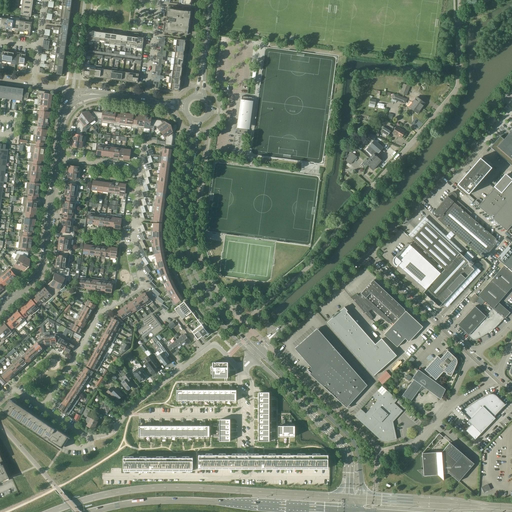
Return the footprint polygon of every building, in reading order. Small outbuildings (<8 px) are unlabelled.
[(170,11),(168,11),(165,29),(167,29),(167,31),(171,32),(171,31),(182,33),(186,34),(186,32),(188,32),(191,14),(188,14),(189,12),(185,11),(174,10),(170,9),(170,11)] [(55,27),(54,29),(57,30),(58,29),(59,30),(59,34),(67,35),(69,26),(63,25),(62,28),(55,27)] [(7,62),(8,52),(4,52),(4,50),(0,49),(0,64),(1,64),(2,61),(7,62)] [(13,53),(8,52),(7,62),(12,63),(12,64),(16,64),(17,52),(13,52),(13,53)] [(21,53),(17,52),(16,64),(19,65),(19,64),(24,64),(24,65),(25,60),(26,60),(27,57),(26,57),(26,54),(26,55),(21,54),(21,53)] [(62,75),(63,66),(49,65),(49,64),(46,64),(46,67),(49,68),(49,67),(52,67),(54,67),(54,72),(57,72),(57,74),(62,75)] [(400,93),(406,96),(410,86),(404,84),(400,93)] [(38,91),(38,97),(39,97),(38,99),(50,101),(51,101),(52,98),(52,95),(51,95),(46,94),(46,92),(38,91)] [(394,94),(392,99),(403,103),(405,98),(394,94)] [(247,135),(252,97),(242,96),(237,134),(247,135)] [(413,102),(417,105),(421,108),(425,103),(417,97),(416,97),(415,96),(411,100),(413,102)] [(36,105),(36,108),(40,109),(47,110),(48,110),(48,107),(49,107),(50,107),(51,105),(51,104),(51,101),(50,101),(38,99),(38,105),(36,105)] [(410,100),(406,105),(417,114),(421,108),(413,102),(410,100)] [(37,111),(36,117),(48,119),(49,119),(49,116),(49,115),(50,113),(49,113),(47,113),(48,110),(47,110),(40,109),(39,111),(37,111)] [(100,112),(99,119),(102,119),(102,122),(108,123),(110,111),(106,110),(106,111),(103,111),(103,113),(100,112)] [(87,112),(82,113),(90,123),(96,119),(99,119),(100,112),(94,111),(91,112),(92,113),(90,113),(89,112),(87,112)] [(113,126),(117,126),(118,115),(115,114),(116,112),(113,112),(113,111),(110,111),(108,123),(114,124),(113,126)] [(121,115),(118,115),(117,126),(120,126),(120,125),(126,126),(127,113),(124,112),(124,113),(121,113),(121,115)] [(83,128),(90,123),(82,113),(79,117),(80,118),(79,119),(80,120),(79,122),(78,122),(77,124),(76,132),(83,133),(83,128)] [(131,113),(127,113),(126,126),(131,126),(131,128),(134,128),(136,117),(133,117),(133,115),(131,114),(131,113)] [(138,127),(144,128),(145,115),(142,115),(141,116),(139,116),(139,117),(136,117),(134,128),(138,129),(138,127)] [(153,128),(153,126),(154,119),(151,119),(151,117),(149,117),(149,116),(145,115),(144,128),(150,129),(150,128),(153,128)] [(36,117),(35,123),(38,124),(37,127),(44,127),(45,128),(45,127),(46,125),(47,125),(48,125),(48,123),(48,122),(49,119),(48,119),(36,117)] [(156,126),(161,133),(171,125),(167,122),(166,123),(165,122),(164,123),(162,122),(162,121),(161,120),(154,119),(153,126),(156,126)] [(511,165),(511,122),(510,125),(511,127),(511,133),(510,131),(506,135),(509,137),(506,141),(500,136),(490,147),(511,165)] [(173,130),(171,125),(161,133),(166,139),(165,145),(172,146),(173,137),(172,134),(172,135),(171,133),(172,132),(172,130),(173,130)] [(33,126),(33,129),(34,130),(34,135),(45,137),(46,137),(47,134),(47,133),(47,131),(46,131),(45,130),(45,128),(44,127),(37,127),(33,126)] [(401,138),(405,132),(397,126),(393,133),(401,138)] [(388,136),(391,131),(384,127),(381,132),(388,136)] [(73,137),(72,141),(85,142),(86,136),(82,136),(83,133),(76,132),(76,135),(74,135),(74,137),(73,137)] [(31,141),(31,144),(42,145),(43,145),(43,143),(44,143),(45,143),(46,143),(46,140),(46,137),(45,137),(34,135),(33,141),(31,141)] [(375,140),(369,146),(373,149),(378,154),(383,148),(375,140)] [(31,147),(30,153),(31,153),(43,154),(43,155),(44,155),(44,154),(44,152),(44,151),(45,149),(45,148),(44,148),(43,148),(43,146),(43,145),(42,145),(31,144),(31,147)] [(161,152),(160,156),(170,157),(171,150),(169,149),(169,148),(164,147),(164,149),(163,153),(161,152)] [(381,160),(376,156),(378,154),(373,149),(369,153),(372,156),(370,158),(377,165),(381,160)] [(29,158),(29,162),(40,163),(41,163),(41,160),(42,161),(43,161),(43,160),(44,158),(44,155),(43,155),(43,154),(31,153),(30,158),(29,158)] [(350,164),(357,157),(352,153),(346,160),(350,164)] [(169,164),(170,157),(160,156),(159,157),(159,158),(159,159),(159,160),(159,161),(159,163),(162,163),(169,164)] [(466,176),(456,187),(466,196),(493,165),(482,156),(472,168),(473,168),(472,168),(471,169),(470,169),(470,170),(469,170),(468,171),(468,172),(467,172),(467,173),(467,174),(466,175),(466,176)] [(364,161),(361,165),(365,168),(367,165),(373,170),(377,165),(370,158),(368,161),(366,159),(364,162),(364,161)] [(29,162),(28,165),(29,165),(29,171),(40,172),(41,172),(42,172),(42,169),(42,167),(42,166),(41,166),(40,166),(40,163),(29,162)] [(158,170),(161,171),(161,170),(168,171),(169,164),(162,163),(161,167),(159,167),(158,170)] [(167,178),(168,171),(161,170),(161,171),(160,174),(158,174),(157,176),(157,177),(160,178),(160,177),(167,178)] [(28,177),(28,180),(30,180),(37,181),(38,181),(38,178),(40,178),(40,179),(41,179),(41,178),(41,176),(42,173),(42,172),(41,172),(40,172),(29,171),(28,177)] [(68,172),(67,176),(68,176),(68,178),(70,178),(70,181),(76,182),(81,183),(81,180),(80,180),(81,174),(68,172)] [(478,206),(492,219),(507,231),(511,224),(511,183),(510,182),(511,180),(505,175),(478,206)] [(156,184),(159,185),(166,186),(167,178),(160,177),(160,178),(159,181),(157,181),(156,184)] [(27,182),(26,189),(38,190),(39,190),(40,187),(40,185),(40,184),(39,184),(38,184),(38,181),(37,181),(30,180),(30,183),(27,182)] [(65,190),(78,192),(79,186),(81,186),(81,183),(76,182),(70,181),(69,184),(67,184),(67,186),(66,186),(65,190)] [(155,192),(158,192),(165,193),(166,186),(159,185),(158,189),(156,188),(155,192)] [(26,189),(26,195),(28,195),(28,198),(35,199),(36,199),(36,196),(37,196),(38,196),(39,194),(39,193),(39,191),(39,190),(38,190),(26,189)] [(68,196),(67,199),(78,201),(79,197),(77,197),(78,192),(65,190),(65,194),(66,194),(66,196),(68,196)] [(154,199),(155,199),(164,200),(165,193),(158,192),(157,196),(155,195),(154,199)] [(440,217),(438,219),(483,259),(499,241),(468,215),(470,213),(455,199),(456,197),(456,195),(455,194),(453,193),(451,193),(450,194),(447,197),(441,204),(440,204),(434,212),(440,217)] [(24,197),(23,206),(24,206),(36,208),(37,208),(37,205),(38,202),(37,202),(35,202),(36,199),(35,199),(28,198),(24,197)] [(78,201),(67,199),(67,202),(65,202),(65,204),(64,204),(63,208),(76,209),(77,204),(78,204),(78,201)] [(154,203),(153,206),(156,206),(163,207),(164,200),(155,199),(155,203),(154,203)] [(23,213),(23,215),(25,216),(32,217),(33,217),(34,214),(35,214),(36,214),(36,212),(36,211),(37,208),(36,208),(24,206),(23,213)] [(156,206),(153,206),(152,210),(153,210),(152,213),(155,214),(155,213),(162,214),(163,207),(156,206)] [(75,215),(76,209),(63,208),(63,211),(64,212),(63,214),(65,214),(65,217),(76,219),(77,215),(75,215)] [(161,222),(162,214),(155,213),(155,214),(154,217),(152,217),(151,220),(161,222)] [(22,218),(22,224),(33,226),(34,226),(35,223),(35,222),(35,220),(34,220),(33,220),(33,217),(32,217),(25,216),(23,215),(22,218)] [(61,222),(61,226),(73,227),(74,222),(76,222),(76,219),(65,217),(64,220),(62,220),(62,222),(61,222)] [(441,274),(426,290),(423,292),(438,306),(440,306),(474,269),(469,265),(469,262),(463,256),(465,254),(462,251),(460,253),(427,222),(412,239),(445,269),(441,274)] [(19,230),(19,233),(30,234),(30,235),(31,235),(31,234),(31,232),(32,232),(33,232),(34,232),(34,229),(34,226),(33,226),(22,224),(21,230),(19,230)] [(73,227),(61,226),(60,229),(61,229),(61,232),(63,232),(62,235),(74,236),(74,233),(73,233),(73,227)] [(19,233),(19,236),(20,237),(19,242),(31,244),(32,244),(32,241),(32,240),(33,238),(32,238),(30,237),(31,235),(30,235),(30,234),(19,233)] [(71,245),(72,239),(73,240),(74,236),(62,235),(62,238),(60,237),(60,240),(59,240),(58,243),(71,245)] [(152,247),(155,247),(155,246),(162,246),(162,242),(161,238),(154,239),(154,243),(152,243),(152,247)] [(511,241),(497,259),(511,271),(511,241)] [(19,242),(18,248),(21,249),(20,251),(28,252),(28,250),(30,250),(31,250),(31,247),(32,247),(32,244),(31,244),(19,242)] [(60,250),(60,253),(66,254),(71,254),(72,251),(70,251),(71,245),(58,243),(58,247),(59,247),(58,250),(60,250)] [(399,265),(426,290),(441,274),(410,245),(397,258),(396,257),(395,258),(394,260),(394,262),(395,264),(398,266),(399,265)] [(156,254),(163,253),(162,246),(155,246),(155,247),(152,247),(153,255),(156,254)] [(17,254),(15,259),(28,266),(29,266),(29,263),(30,260),(29,259),(27,258),(28,252),(20,251),(17,251),(16,254),(17,254)] [(71,254),(66,254),(60,253),(60,256),(58,255),(57,258),(56,258),(56,261),(57,262),(69,263),(69,257),(71,257),(71,254)] [(155,262),(157,262),(165,260),(163,253),(156,254),(157,258),(154,259),(155,262)] [(14,266),(12,267),(17,273),(21,269),(23,270),(24,271),(24,270),(26,269),(26,268),(29,266),(28,266),(15,259),(12,264),(14,266)] [(158,265),(156,266),(156,267),(157,270),(159,269),(167,267),(165,260),(157,262),(158,265)] [(57,262),(56,261),(55,265),(56,265),(56,268),(58,268),(57,271),(64,272),(69,272),(69,269),(68,269),(69,263),(57,262)] [(491,280),(507,293),(511,287),(511,271),(504,265),(491,280)] [(8,267),(3,272),(11,280),(12,281),(14,279),(15,279),(16,277),(17,277),(16,277),(16,276),(15,275),(17,273),(12,267),(10,269),(8,267)] [(169,274),(167,267),(159,269),(161,273),(158,274),(159,277),(162,276),(169,274)] [(68,275),(69,272),(64,272),(57,271),(57,274),(55,274),(55,276),(54,276),(53,279),(66,286),(67,275),(68,275)] [(0,281),(3,285),(4,285),(6,284),(7,285),(8,285),(9,284),(10,283),(12,281),(11,280),(3,272),(0,274),(0,281)] [(162,276),(163,280),(161,281),(162,284),(165,283),(172,280),(170,276),(169,274),(162,276)] [(48,288),(56,296),(58,294),(57,293),(66,286),(53,279),(50,282),(51,282),(49,284),(50,284),(51,285),(48,288)] [(106,291),(112,292),(112,286),(113,287),(114,284),(115,281),(108,280),(107,280),(107,282),(106,291)] [(173,283),(172,280),(165,283),(167,287),(164,288),(166,291),(168,290),(175,287),(173,283)] [(493,308),(504,318),(505,319),(510,313),(498,303),(507,293),(491,280),(478,295),(493,308)] [(352,298),(371,320),(373,317),(368,311),(372,308),(389,323),(390,321),(393,324),(406,311),(374,282),(359,297),(358,294),(352,298)] [(170,298),(172,297),(178,293),(177,291),(175,287),(168,290),(170,294),(168,295),(170,298)] [(53,298),(56,296),(48,288),(46,290),(45,288),(43,290),(42,289),(40,291),(48,301),(53,297),(53,298)] [(37,298),(35,300),(39,305),(41,303),(44,305),(48,301),(40,291),(37,294),(38,295),(36,296),(37,298)] [(145,293),(140,296),(145,304),(147,306),(153,302),(151,299),(150,300),(145,293)] [(180,295),(178,293),(172,297),(174,300),(172,302),(174,305),(182,299),(180,295)] [(145,304),(140,296),(136,299),(141,307),(145,304)] [(136,299),(131,302),(137,310),(138,311),(142,308),(141,307),(136,299)] [(29,301),(26,303),(35,313),(39,309),(37,306),(39,305),(35,300),(33,302),(31,300),(30,302),(29,301)] [(87,302),(85,306),(93,310),(94,307),(95,308),(96,305),(92,303),(92,302),(89,300),(88,302),(87,302)] [(137,310),(131,302),(127,305),(132,313),(137,310)] [(182,318),(186,315),(187,316),(191,312),(192,312),(184,302),(174,309),(175,309),(177,313),(182,319),(182,318)] [(24,307),(22,308),(23,310),(21,312),(26,316),(26,317),(29,320),(31,318),(30,317),(35,313),(26,303),(23,306),(24,307)] [(127,305),(122,308),(128,316),(132,313),(127,305)] [(83,310),(82,311),(90,315),(91,313),(92,314),(93,311),(92,311),(93,310),(85,306),(83,310)] [(504,318),(493,308),(486,316),(475,306),(458,325),(474,340),(479,337),(483,335),(488,332),(492,329),(496,326),(503,318),(504,318)] [(327,322),(374,376),(397,356),(382,339),(375,344),(372,341),(370,343),(345,314),(347,312),(348,311),(344,307),(338,312),(332,317),(333,317),(327,322)] [(128,316),(122,308),(118,311),(119,313),(117,315),(121,318),(122,317),(123,319),(128,316)] [(81,309),(78,314),(88,320),(88,319),(89,319),(90,317),(89,316),(90,315),(82,311),(83,310),(81,309)] [(393,324),(384,335),(397,347),(405,338),(409,342),(422,327),(406,311),(393,324)] [(15,313),(13,315),(21,325),(26,321),(24,318),(26,317),(26,316),(21,312),(19,313),(18,312),(16,314),(15,313)] [(78,314),(75,319),(77,320),(85,324),(86,323),(88,321),(87,321),(88,320),(78,314)] [(138,332),(140,335),(158,321),(158,322),(152,314),(143,320),(146,325),(138,332)] [(10,321),(8,323),(12,328),(14,326),(17,329),(21,325),(13,315),(10,318),(11,318),(9,320),(10,321)] [(114,319),(113,318),(111,323),(118,327),(120,324),(122,325),(123,322),(116,315),(114,319)] [(60,320),(62,318),(60,316),(56,321),(64,325),(65,324),(64,323),(60,320)] [(75,325),(83,329),(83,328),(84,328),(85,326),(84,326),(85,324),(77,320),(75,325)] [(140,335),(143,338),(151,332),(154,336),(163,329),(158,322),(158,321),(140,335)] [(2,325),(0,326),(0,328),(8,337),(12,333),(10,330),(12,328),(8,323),(6,325),(4,324),(3,325),(2,325)] [(118,327),(111,323),(108,328),(118,333),(121,328),(118,327)] [(73,324),(70,328),(80,334),(81,332),(81,333),(82,330),(83,329),(75,325),(73,324)] [(202,325),(201,325),(192,332),(198,340),(202,337),(203,337),(208,333),(204,328),(205,327),(202,324),(202,325)] [(118,333),(108,328),(105,333),(115,338),(118,333)] [(311,373),(348,407),(367,385),(318,330),(297,349),(312,366),(309,369),(307,369),(311,373)] [(55,333),(55,335),(56,343),(60,345),(61,345),(64,340),(65,338),(60,336),(61,334),(58,333),(55,333)] [(105,333),(103,337),(113,343),(115,338),(105,333)] [(36,341),(37,343),(42,348),(42,347),(45,344),(45,334),(42,335),(39,337),(40,338),(36,341)] [(178,340),(182,346),(186,343),(187,344),(191,342),(185,334),(178,340)] [(113,343),(103,337),(100,342),(108,346),(110,348),(113,343)] [(61,345),(60,345),(59,347),(61,348),(60,349),(63,350),(63,349),(64,350),(69,342),(70,341),(65,338),(64,340),(61,345)] [(182,346),(178,340),(168,347),(174,355),(177,352),(176,351),(182,346)] [(69,342),(64,350),(67,352),(69,353),(71,349),(72,349),(74,346),(76,347),(77,345),(70,341),(69,342)] [(108,346),(100,342),(98,347),(105,351),(108,352),(110,348),(108,346)] [(165,366),(170,362),(167,357),(169,355),(159,342),(156,344),(160,349),(158,350),(161,354),(156,358),(161,364),(163,363),(165,366)] [(37,343),(33,346),(39,353),(40,352),(41,352),(43,351),(42,350),(43,349),(42,347),(42,348),(37,343)] [(33,346),(29,350),(35,356),(36,356),(38,354),(39,353),(33,346)] [(98,347),(95,352),(103,356),(105,357),(108,352),(105,351),(98,347)] [(29,350),(25,353),(31,360),(32,359),(33,359),(35,358),(34,357),(35,356),(29,350)] [(446,374),(451,376),(457,364),(457,363),(457,362),(457,361),(457,360),(456,359),(456,358),(455,358),(454,356),(448,350),(447,351),(442,356),(440,357),(441,358),(441,359),(437,356),(425,370),(436,380),(444,371),(447,373),(446,374)] [(25,353),(23,351),(19,355),(21,357),(27,364),(28,363),(30,362),(30,361),(31,360),(25,353)] [(129,351),(124,355),(126,359),(128,357),(132,362),(135,359),(129,351)] [(103,356),(95,352),(92,356),(100,361),(102,362),(105,357),(103,356)] [(27,364),(21,357),(19,355),(15,358),(17,360),(23,367),(24,366),(25,367),(27,365),(26,364),(27,364)] [(155,366),(158,363),(151,355),(146,359),(148,362),(145,365),(142,367),(143,369),(147,366),(149,370),(148,370),(151,373),(153,374),(154,373),(154,374),(158,372),(157,371),(158,370),(155,366)] [(100,361),(92,356),(90,361),(98,365),(99,366),(100,366),(102,362),(100,361)] [(13,364),(19,371),(20,370),(22,369),(22,368),(23,367),(17,360),(15,358),(11,362),(13,364)] [(98,365),(90,361),(87,366),(94,370),(97,371),(99,366),(98,365)] [(213,362),(213,378),(228,378),(228,362),(213,362)] [(13,364),(9,368),(15,374),(16,373),(16,374),(18,372),(19,371),(13,364)] [(9,368),(5,371),(11,378),(12,377),(12,378),(14,376),(14,375),(15,374),(9,368)] [(86,368),(83,372),(91,377),(93,374),(92,374),(93,372),(86,368)] [(133,372),(140,382),(142,380),(143,381),(146,379),(145,378),(146,378),(139,368),(133,372)] [(445,389),(418,370),(413,378),(413,377),(415,379),(402,396),(411,402),(423,385),(440,397),(445,389)] [(10,379),(11,378),(5,371),(3,373),(3,374),(1,375),(7,382),(8,380),(8,381),(10,379)] [(91,377),(83,372),(80,377),(88,382),(90,383),(92,379),(91,377)] [(128,373),(123,377),(125,380),(121,383),(128,391),(132,388),(133,387),(132,387),(134,386),(130,381),(133,378),(128,373)] [(80,377),(77,381),(85,386),(88,382),(80,377)] [(82,391),(85,386),(77,381),(74,386),(82,391)] [(74,386),(71,390),(79,395),(82,391),(74,386)] [(354,416),(376,436),(380,439),(380,440),(381,440),(382,440),(382,441),(383,441),(384,441),(385,441),(386,441),(387,441),(394,440),(390,421),(401,409),(394,403),(397,400),(382,386),(373,396),(378,401),(376,403),(366,414),(361,409),(354,416)] [(107,392),(112,397),(114,395),(119,400),(123,395),(119,391),(120,390),(117,387),(114,391),(111,388),(107,392)] [(71,390),(68,395),(78,401),(81,397),(79,395),(71,390)] [(468,421),(472,425),(466,431),(475,439),(495,418),(494,417),(507,403),(505,404),(496,395),(495,395),(494,394),(492,394),(490,394),(489,394),(477,401),(461,411),(460,410),(470,420),(468,421)] [(75,406),(78,401),(68,395),(65,399),(75,406)] [(3,409),(6,413),(7,412),(7,411),(9,412),(8,413),(11,416),(12,415),(13,414),(14,415),(14,416),(17,420),(17,419),(18,418),(19,419),(19,420),(22,423),(23,422),(23,421),(25,422),(24,423),(27,426),(28,426),(28,425),(30,426),(29,427),(33,430),(33,429),(35,430),(38,434),(38,433),(40,434),(43,437),(44,436),(46,437),(47,436),(49,438),(49,439),(51,441),(61,448),(68,437),(59,430),(56,428),(55,429),(10,399),(3,409)] [(72,410),(75,406),(65,399),(62,404),(72,410)] [(111,406),(111,405),(111,404),(110,403),(109,403),(108,404),(104,402),(103,402),(102,403),(102,405),(103,405),(101,408),(100,408),(98,411),(104,415),(106,412),(108,412),(109,409),(111,410),(112,407),(111,406)] [(62,404),(59,408),(62,410),(68,415),(72,410),(62,404)] [(86,422),(89,423),(87,426),(94,429),(94,428),(95,429),(97,426),(96,426),(98,422),(91,418),(88,417),(86,420),(87,421),(86,422)] [(438,475),(444,480),(443,473),(449,473),(459,481),(474,464),(450,443),(442,452),(436,452),(436,456),(426,456),(422,453),(424,476),(438,475)] [(236,455),(199,455),(199,467),(236,467),(240,467),(252,467),(255,467),(328,467),(328,455),(255,455),(252,455),(240,455),(236,455)] [(192,458),(123,458),(123,469),(192,469),(192,458)] [(491,490),(492,489),(489,484),(488,484),(481,487),(481,488),(483,493),(484,493),(485,493),(491,490)]
